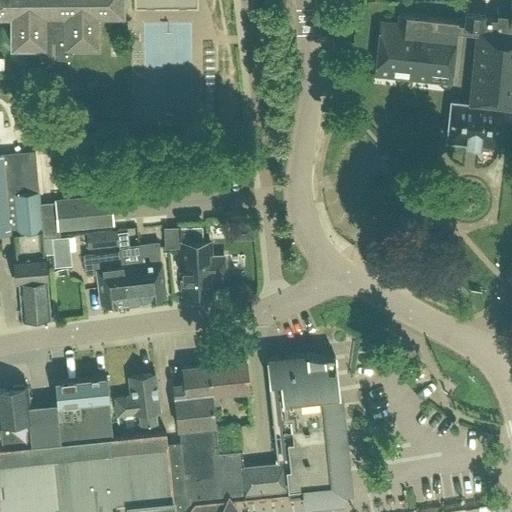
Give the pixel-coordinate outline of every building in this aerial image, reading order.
[(0,0),(0,12),(11,12),(12,44),(37,43),(39,54),(43,53),(47,52),(50,52),(54,52),(58,52),(62,52),(65,53),(69,54),(71,43),(97,43),(97,11),(122,11),(121,0),(0,0)] [(464,100),(502,105),(511,105),(511,0),(510,0),(509,14),(496,13),(495,18),(485,17),(486,13),(464,11),(462,22),(461,29),(475,31),(468,96),(465,96),(464,100)] [(461,29),(462,22),(457,22),(457,20),(398,13),(397,22),(380,20),(374,74),(450,82),(455,29),(461,29)] [(502,105),(464,100),(449,99),(445,139),(498,144),(502,105)] [(41,211),(40,204),(35,148),(0,150),(0,233),(19,231),(20,255),(14,256),(16,282),(20,282),(23,316),(29,316),(29,319),(37,319),(37,315),(49,314),(47,280),(47,279),(46,253),(44,253),(43,235),(41,211)] [(58,227),(113,222),(111,193),(56,198),(58,227)] [(251,221),(232,223),(233,237),(252,236),(251,221)] [(211,239),(202,239),(201,225),(181,225),(181,247),(182,255),(179,255),(179,270),(182,270),(182,291),(213,290),(213,276),(225,275),(224,255),(212,255),(211,239)] [(116,228),(84,231),(86,247),(117,245),(116,228)] [(160,239),(139,242),(145,296),(153,295),(153,298),(163,297),(163,294),(166,294),(160,239)] [(120,244),(121,248),(126,298),(145,296),(139,242),(120,244)] [(115,300),(126,298),(121,248),(84,252),(87,273),(98,272),(101,301),(105,301),(105,304),(116,303),(115,300)] [(267,356),(278,461),(284,460),(288,493),(339,487),(329,392),(340,391),(336,355),(325,356),(325,354),(323,354),(308,351),(306,352),(287,354),(279,355),(267,356)] [(247,359),(208,363),(211,391),(212,390),(250,386),(247,359)] [(187,511),(188,511),(197,511),(225,508),(229,499),(288,493),(284,460),(278,461),(244,464),(241,435),(218,438),(216,421),(215,421),(212,390),(211,391),(208,363),(183,366),(184,381),(174,382),(178,427),(179,427),(181,440),(167,442),(114,447),(105,371),(54,378),(56,400),(29,403),(27,385),(24,385),(24,383),(13,384),(13,387),(0,388),(0,429),(2,447),(0,446),(0,511),(187,511)] [(409,369),(415,378),(424,371),(418,363),(409,369)] [(160,408),(155,372),(128,375),(131,393),(115,395),(117,413),(139,411),(141,425),(157,423),(155,409),(160,408)]
